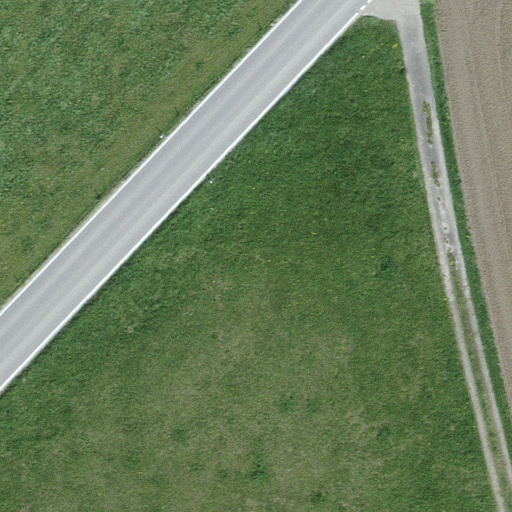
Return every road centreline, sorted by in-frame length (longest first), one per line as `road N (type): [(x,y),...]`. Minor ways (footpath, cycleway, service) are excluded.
road 1 (track): [(509,511),(413,33),(395,0)]
road 2 (tertiary): [(337,0),(0,356)]
